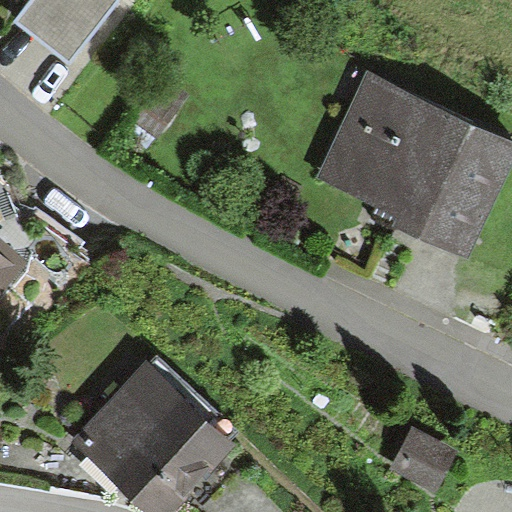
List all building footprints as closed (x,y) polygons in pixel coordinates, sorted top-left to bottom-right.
[(34,0),(21,16),(76,60),(124,0),(34,0)] [(511,166),(511,136),(367,69),(317,174),(380,203),(375,215),(469,259),(511,166)] [(0,291),(3,288),(27,263),(0,238),(0,291)] [(179,511),(241,447),(148,358),(69,442),(142,511),(179,511)] [(456,441),(416,422),(395,462),(436,482),(456,441)]
